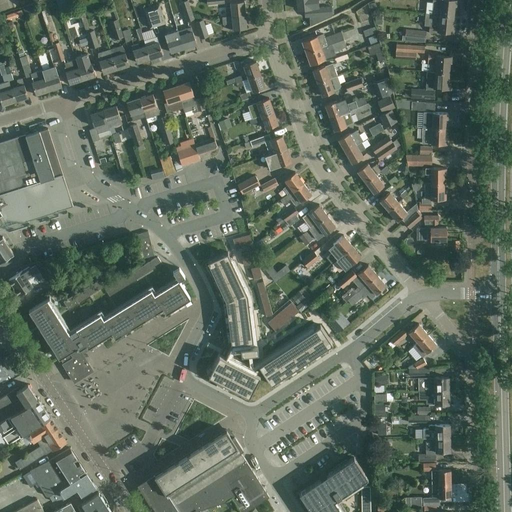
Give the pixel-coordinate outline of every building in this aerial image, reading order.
[(317,0),(296,0),(297,10),(304,9),(305,17),(309,17),(313,17),(312,9),(319,8),(317,0)] [(427,2),(426,13),(453,16),(454,6),(455,6),(455,0),(432,0),(432,2),(427,2)] [(183,2),(189,21),(194,19),(187,1),(183,2)] [(225,8),(226,17),(245,15),(243,1),(230,2),(231,7),(225,8)] [(159,4),(152,6),(158,26),(165,23),(159,4)] [(14,16),(30,11),(29,5),(13,10),(14,16)] [(158,26),(152,6),(144,9),(150,28),(158,26)] [(313,17),(309,17),(310,26),(313,24),(331,16),(331,6),(319,8),(312,9),(313,17)] [(453,16),(426,13),(424,25),(430,25),(429,32),(438,33),(438,31),(453,32),(453,26),(452,26),(453,16)] [(245,15),(226,17),(222,17),(222,25),(228,24),(229,30),(246,28),(245,15)] [(109,22),(115,39),(123,37),(117,19),(109,22)] [(195,23),(197,29),(200,38),(208,36),(203,20),(195,23)] [(106,25),(94,28),(99,43),(104,41),(105,42),(111,40),(106,25)] [(191,27),(178,31),(177,31),(183,48),(196,44),(192,31),(192,32),(191,27)] [(364,31),(366,36),(377,32),(375,27),(364,31)] [(123,31),(126,41),(132,39),(129,29),(123,31)] [(177,31),(178,31),(178,30),(165,34),(167,39),(166,40),(170,52),(183,48),(177,31)] [(425,38),(425,31),(405,30),(405,41),(414,41),(414,37),(425,38)] [(85,33),(90,49),(98,46),(93,31),(85,33)] [(302,41),(306,53),(344,39),(341,32),(324,38),(323,34),(302,41)] [(146,47),(145,47),(149,59),(163,55),(159,42),(158,42),(156,37),(144,41),(146,47)] [(66,58),(79,53),(75,44),(69,47),(65,38),(58,41),(66,58)] [(344,39),(306,53),(310,64),(335,55),(333,52),(346,47),(344,39)] [(53,44),(54,48),(58,62),(64,60),(59,43),(53,44)] [(376,53),(379,61),(385,59),(382,51),(383,51),(380,43),(368,47),(371,55),(376,53)] [(149,59),(145,47),(139,49),(137,44),(131,46),(137,63),(149,59)] [(394,58),(415,59),(415,52),(423,53),(424,46),(395,44),(394,58)] [(122,46),(110,50),(116,69),(129,65),(125,53),(124,49),(122,46)] [(58,62),(54,48),(49,50),(53,64),(58,62)] [(116,69),(110,50),(98,53),(98,57),(99,61),(103,73),(116,69)] [(428,53),(427,71),(448,73),(449,62),(450,63),(451,56),(438,55),(438,53),(428,53)] [(87,54),(76,57),(76,59),(82,80),(95,76),(91,63),(90,64),(87,54)] [(48,91),(41,71),(31,74),(29,65),(26,56),(20,58),(26,77),(32,76),(34,82),(32,83),(36,95),(48,91)] [(66,67),(64,67),(69,84),(82,80),(76,59),(64,63),(66,67)] [(248,78),(260,74),(260,73),(260,74),(256,62),(256,61),(255,61),(243,65),(248,78)] [(224,65),(226,71),(235,68),(233,63),(224,65)] [(316,83),(317,83),(337,76),(332,63),(325,66),(313,70),(312,70),(312,71),(317,83),(316,83)] [(50,68),(41,71),(48,91),(62,86),(58,74),(57,75),(55,71),(52,72),(50,68)] [(411,90),(410,97),(434,98),(435,91),(434,91),(434,88),(449,89),(449,83),(448,83),(448,73),(427,71),(425,90),(411,90)] [(242,80),(236,83),(237,87),(243,85),(246,93),(240,95),(242,101),(251,98),(248,92),(252,90),(253,91),(264,87),(265,87),(265,86),(264,86),(260,74),(248,78),(242,80)] [(337,76),(317,83),(317,84),(321,95),(321,96),(322,96),(334,92),(334,91),(337,90),(341,87),(337,76)] [(19,86),(10,89),(14,101),(28,97),(22,78),(17,80),(19,86)] [(345,84),(348,91),(363,86),(360,78),(345,84)] [(386,79),(375,83),(377,90),(382,88),(385,95),(391,93),(386,79)] [(14,101),(10,89),(8,81),(4,82),(0,83),(0,99),(2,105),(14,101)] [(183,108),(184,112),(192,110),(193,112),(204,109),(200,98),(195,100),(189,82),(176,86),(183,108)] [(171,110),(172,111),(183,108),(176,86),(163,90),(167,102),(163,103),(166,111),(171,110)] [(365,103),(372,101),(369,93),(362,95),(365,103)] [(153,94),(139,98),(145,116),(146,116),(146,118),(159,114),(153,94)] [(378,102),(383,113),(395,108),(390,97),(378,102)] [(145,116),(139,98),(126,102),(130,114),(132,121),(145,116)] [(268,99),(248,106),(250,111),(252,119),(255,118),(261,116),(273,111),(269,99),(269,98),(268,98),(268,99)] [(438,98),(438,107),(452,107),(453,99),(438,98)] [(329,118),(354,109),(357,108),(355,101),(346,104),(344,99),(337,101),(325,105),(324,105),(325,106),(329,118)] [(420,102),(411,101),(411,109),(434,110),(434,103),(420,103),(420,102)] [(116,105),(103,109),(107,122),(120,118),(116,105)] [(89,130),(93,141),(99,139),(97,134),(110,130),(109,128),(107,122),(103,109),(90,114),(93,126),(95,126),(96,128),(89,130)] [(354,109),(329,118),(334,130),(333,130),(334,131),(335,131),(346,127),(346,125),(353,123),(350,116),(355,114),(354,109)] [(273,111),(261,116),(266,129),(277,124),(277,125),(278,124),(273,112),(274,112),(273,111)] [(379,117),(384,127),(396,122),(391,111),(379,117)] [(423,112),(423,128),(445,128),(445,119),(447,119),(447,113),(432,112),(423,112)] [(157,118),(166,143),(173,141),(165,116),(157,118)] [(129,127),(135,146),(143,143),(137,124),(129,127)] [(445,128),(423,128),(422,144),(446,144),(447,138),(444,138),(445,128)] [(42,130),(25,135),(27,142),(31,156),(40,181),(40,183),(49,180),(63,176),(49,134),(44,136),(42,130)] [(344,152),(361,142),(363,141),(356,130),(350,134),(349,133),(338,139),(337,139),(338,140),(344,151),(344,152)] [(264,142),(269,154),(269,155),(287,148),(286,148),(282,136),(282,135),(281,136),(271,139),(269,134),(249,140),(251,147),(264,142)] [(0,215),(2,219),(3,221),(6,219),(24,221),(55,212),(64,209),(73,206),(68,190),(63,176),(49,180),(40,183),(40,181),(31,156),(27,142),(25,135),(25,136),(14,139),(0,143),(0,215)] [(371,147),(375,153),(392,142),(388,136),(371,147)] [(195,145),(198,155),(217,148),(214,138),(195,145)] [(361,142),(344,152),(345,152),(351,163),(351,164),(352,163),(363,157),(360,152),(365,149),(361,142)] [(396,148),(392,142),(375,153),(379,160),(396,148)] [(195,145),(177,151),(180,161),(182,165),(187,163),(195,161),(200,159),(198,155),(195,145)] [(269,154),(264,156),(269,169),(279,166),(290,162),(291,162),(291,161),(287,149),(287,148),(269,155),(269,154)] [(73,153),(64,156),(69,170),(77,167),(73,153)] [(407,165),(431,165),(431,155),(405,155),(407,165)] [(365,182),(375,174),(380,171),(380,170),(375,164),(371,168),(367,163),(357,171),(356,171),(357,172),(365,182)] [(380,170),(380,171),(383,175),(389,171),(385,166),(380,170)] [(227,170),(230,181),(238,178),(235,168),(227,170)] [(431,174),(431,184),(443,184),(444,174),(446,174),(446,168),(430,168),(425,168),(425,174),(431,174)] [(287,195),(303,183),(295,172),(294,172),(284,180),(288,184),(282,188),(287,194),(287,195)] [(375,174),(365,182),(365,183),(373,193),(373,194),(374,193),(384,186),(375,174)] [(237,185),(242,194),(259,184),(255,175),(237,185)] [(394,176),(388,181),(392,186),(398,180),(394,176)] [(261,186),(264,192),(278,185),(275,178),(261,186)] [(303,183),(287,195),(287,194),(280,200),(283,204),(290,199),(295,206),(311,195),(311,194),(311,193),(311,194),(303,183)] [(443,184),(431,184),(425,184),(424,197),(423,197),(423,199),(421,198),(421,202),(419,202),(419,210),(431,211),(431,202),(430,202),(430,199),(445,199),(445,193),(443,193),(443,184)] [(388,211),(398,203),(389,192),(380,200),(379,201),(380,201),(388,211)] [(103,199),(44,216),(47,228),(79,219),(82,228),(109,220),(103,199)] [(398,203),(388,211),(388,212),(389,211),(397,221),(397,222),(398,221),(401,219),(404,222),(416,212),(418,210),(417,204),(407,213),(398,203)] [(318,205),(302,217),(305,221),(310,228),(327,215),(319,205),(319,204),(318,205)] [(281,216),(285,221),(295,214),(297,212),(293,207),(281,216)] [(416,212),(404,222),(409,229),(422,218),(416,212)] [(295,214),(285,221),(289,226),(299,219),(295,214)] [(310,228),(309,229),(317,240),(334,227),(335,227),(335,226),(327,216),(327,215),(310,228)] [(424,228),(416,228),(416,240),(424,240),(424,241),(432,240),(432,241),(432,240),(438,240),(438,241),(438,240),(446,240),(446,227),(437,227),(437,222),(438,222),(438,215),(424,215),(424,222),(424,228)] [(148,231),(137,234),(138,240),(139,245),(143,258),(144,258),(154,255),(151,244),(149,237),(148,231)] [(306,231),(299,236),(305,244),(312,238),(306,231)] [(249,234),(233,239),(236,250),(252,246),(249,234)] [(331,263),(335,260),(352,246),(351,246),(343,236),(343,235),(342,236),(328,248),(332,253),(326,257),(331,263)] [(0,262),(13,254),(2,237),(0,238),(0,262)] [(352,246),(335,260),(345,270),(350,266),(351,265),(360,257),(361,257),(360,256),(352,246)] [(254,250),(241,254),(244,265),(257,262),(254,250)] [(302,261),(307,267),(319,258),(313,251),(302,261)] [(227,252),(207,261),(208,263),(211,268),(214,276),(217,281),(220,289),(223,295),(226,301),(227,307),(228,315),(228,321),(229,330),(230,336),(231,344),(253,341),(247,294),(227,252)] [(161,263),(157,257),(105,289),(109,295),(161,263)] [(269,263),(263,267),(275,282),(290,270),(286,265),(276,272),(269,263)] [(367,284),(377,275),(368,265),(368,264),(367,265),(358,273),(367,283),(367,284)] [(22,271),(8,279),(19,295),(32,287),(44,279),(39,271),(35,265),(30,269),(29,267),(22,271)] [(258,266),(251,268),(254,280),(261,278),(258,266)] [(47,298),(29,310),(59,358),(63,363),(61,364),(62,364),(65,368),(74,382),(92,370),(80,350),(83,348),(84,349),(84,348),(87,346),(88,347),(95,343),(93,341),(98,338),(100,340),(99,337),(104,334),(105,337),(112,332),(115,338),(122,333),(120,331),(125,328),(127,330),(126,328),(131,325),(132,327),(145,318),(144,316),(149,313),(150,315),(151,315),(149,313),(154,310),(156,312),(162,308),(166,313),(172,309),(173,309),(171,306),(176,303),(177,305),(178,305),(177,303),(182,300),(183,302),(190,298),(179,280),(185,276),(179,268),(173,272),(176,277),(177,279),(154,294),(151,289),(103,319),(100,313),(76,328),(77,331),(76,332),(77,335),(72,338),(48,299),(47,298)] [(55,288),(56,290),(70,286),(69,284),(77,281),(73,268),(50,275),(54,288),(55,288)] [(352,271),(340,282),(344,287),(356,276),(352,271)] [(377,275),(367,284),(367,283),(348,300),(352,304),(360,297),(362,299),(367,294),(371,298),(385,286),(386,286),(386,285),(385,285),(377,276),(377,275)] [(63,302),(68,309),(103,286),(99,280),(73,296),(73,295),(63,302)] [(262,281),(256,283),(266,316),(271,314),(262,281)] [(300,305),(304,310),(313,302),(309,297),(300,305)] [(291,302),(267,322),(275,331),(298,311),(291,302)] [(418,343),(427,334),(419,324),(418,323),(418,324),(408,332),(418,343)] [(315,328),(259,365),(264,374),(269,381),(271,384),(332,343),(320,325),(315,328)] [(390,339),(395,344),(407,334),(403,329),(390,339)] [(427,334),(418,343),(413,346),(422,356),(429,351),(436,345),(436,344),(428,334),(427,334)] [(257,344),(239,346),(239,347),(241,347),(241,352),(239,353),(239,354),(258,351),(257,344)] [(405,359),(409,364),(418,357),(414,352),(405,359)] [(219,353),(208,374),(249,395),(260,374),(219,353)] [(414,364),(416,367),(427,366),(423,358),(414,364)] [(429,368),(427,366),(416,367),(417,369),(409,369),(410,375),(429,374),(429,368)] [(384,375),(374,375),(374,384),(384,384),(384,375)] [(425,384),(425,391),(449,391),(449,390),(448,390),(448,378),(448,377),(434,377),(434,378),(425,378),(425,384)] [(37,399),(27,384),(20,389),(18,386),(5,395),(0,398),(0,420),(29,405),(37,399)] [(449,391),(425,391),(425,399),(428,399),(428,404),(434,404),(449,404),(449,403),(448,403),(448,391),(449,391)] [(38,399),(37,399),(29,405),(0,420),(0,448),(10,443),(27,432),(50,417),(38,399)] [(384,405),(374,405),(374,415),(384,415),(384,405)] [(66,442),(50,417),(27,432),(34,442),(37,440),(40,445),(15,461),(20,469),(44,453),(45,455),(66,442)] [(424,438),(426,438),(450,438),(449,424),(429,425),(429,428),(423,428),(424,438)] [(155,476),(139,486),(145,494),(156,511),(176,511),(178,511),(187,511),(195,507),(197,511),(224,502),(232,497),(241,511),(244,511),(269,496),(245,460),(240,451),(243,449),(235,438),(234,436),(231,437),(226,429),(225,430),(226,431),(222,434),(221,433),(220,433),(221,434),(215,438),(215,437),(214,437),(214,438),(211,441),(210,440),(209,441),(209,442),(204,445),(203,444),(202,445),(203,446),(192,453),(191,452),(190,452),(191,453),(187,456),(186,455),(185,456),(186,457),(180,460),(179,459),(178,460),(179,461),(175,463),(174,462),(173,463),(174,464),(168,468),(168,467),(167,467),(167,469),(157,475),(156,474),(155,475),(155,476)] [(450,438),(426,438),(426,454),(419,454),(419,461),(436,461),(435,452),(450,451),(450,438)] [(85,471),(70,448),(62,453),(29,470),(30,471),(23,475),(31,487),(37,482),(46,496),(49,497),(53,494),(86,473),(85,471)] [(320,479),(299,493),(303,500),(306,498),(315,511),(314,511),(342,511),(330,494),(333,492),(337,499),(362,482),(363,481),(368,478),(354,457),(347,461),(349,464),(335,473),(333,470),(333,471),(327,475),(321,479),(320,479)] [(141,474),(149,468),(143,458),(134,464),(141,474)] [(435,463),(423,463),(423,471),(431,470),(431,484),(451,484),(450,470),(437,470),(435,470),(435,463)] [(96,487),(86,473),(53,494),(56,499),(63,495),(64,497),(72,492),(75,497),(79,498),(81,496),(96,487)] [(432,497),(423,498),(423,505),(424,505),(436,505),(439,505),(439,498),(451,497),(451,484),(431,484),(432,497)] [(111,511),(98,492),(76,507),(79,511),(111,511)] [(44,511),(37,499),(11,511),(44,511)] [(75,511),(70,502),(65,505),(60,508),(54,511),(51,511),(75,511)]
